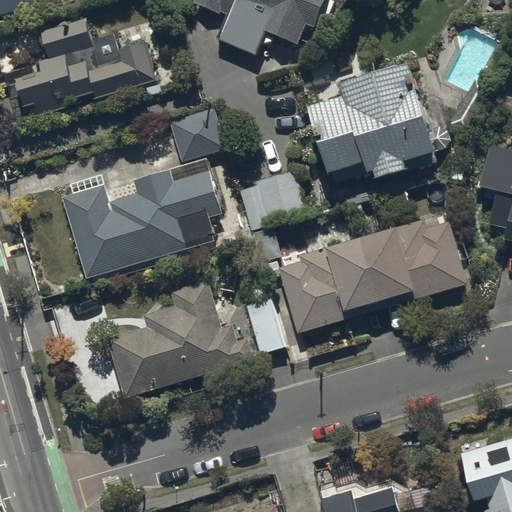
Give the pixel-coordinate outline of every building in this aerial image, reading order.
[(0,0),(0,16),(36,7),(33,0),(0,0)] [(192,0),(192,2),(218,13),(211,30),(260,50),(267,32),(297,44),(306,23),(315,27),(325,0),(192,0)] [(13,67),(28,120),(69,107),(67,99),(94,91),(96,98),(156,80),(144,40),(120,48),(123,58),(99,65),(85,18),(41,31),(49,57),(13,67)] [(345,94),(309,105),(329,172),(365,161),(368,171),(374,169),(376,178),(408,168),(405,160),(436,151),(408,61),(342,82),(345,94)] [(215,107),(171,120),(183,161),(226,148),(215,107)] [(495,199),(489,222),(505,226),(502,239),(511,240),(511,150),(490,145),(478,195),(495,199)] [(257,186),(241,191),(252,230),(270,225),(269,222),(307,211),(295,169),(256,180),(257,186)] [(71,219),(87,277),(215,242),(208,217),(222,213),(210,170),(174,181),(171,170),(134,180),(137,193),(110,201),(112,208),(71,219)] [(302,261),(280,267),(298,333),(345,320),(342,312),(411,293),(413,300),(468,284),(450,221),(426,228),(424,219),(299,254),(302,261)] [(274,228),(253,234),(262,262),(282,256),(274,228)] [(108,339),(126,397),(256,358),(248,334),(238,337),(234,324),(222,328),(207,280),(171,291),(175,305),(144,314),(148,327),(108,339)] [(272,297),(246,305),(261,354),(286,346),(272,297)] [(511,511),(511,438),(461,453),(475,501),(480,500),(484,511),(511,511)] [(319,511),(437,511),(435,502),(402,511),(394,486),(356,497),(353,488),(321,497),(324,509),(319,511)] [(277,511),(275,503),(245,511),(277,511)]
